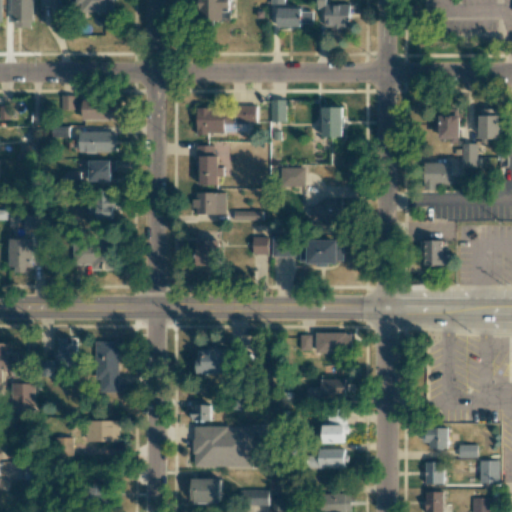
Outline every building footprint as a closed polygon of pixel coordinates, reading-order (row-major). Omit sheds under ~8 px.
[(32,0),(10,0),(11,28),(33,27),(32,0)] [(81,11),(113,12),(113,0),(76,0),(77,4),(81,4),(81,11)] [(229,0),(203,0),(203,22),(223,22),(223,8),(230,8),(229,0)] [(350,4),(325,4),(325,0),(316,0),(316,8),(325,8),(324,27),(349,28),(350,4)] [(312,10),(277,9),(277,26),(302,27),(302,23),(312,23),(312,10)] [(82,119),(116,119),(116,100),(83,100),(82,119)] [(271,121),(285,121),(286,100),(271,100),(271,121)] [(196,108),(196,133),(235,133),(235,122),(257,123),(257,106),(236,105),(236,109),(196,108)] [(0,120),(8,119),(8,106),(0,106),(0,120)] [(322,107),(322,137),(342,136),(342,107),(322,107)] [(480,140),(499,140),(499,109),(479,109),(480,140)] [(459,139),(459,111),(438,111),(439,139),(459,139)] [(52,137),(69,137),(69,127),(52,126),(52,137)] [(117,131),(78,131),(78,152),(116,152),(117,131)] [(461,167),(476,167),(476,143),(462,143),(461,167)] [(197,185),(217,185),(217,146),(198,145),(197,185)] [(111,181),(111,169),(116,169),(115,160),(89,161),(89,181),(111,181)] [(452,183),(452,162),(424,163),(425,184),(452,183)] [(283,185),(298,186),(298,167),(283,167),(283,185)] [(226,193),(193,192),(193,214),(226,214),(226,193)] [(113,218),(113,193),(90,194),(91,218),(113,218)] [(316,220),(342,220),(342,198),(323,198),(323,205),(317,205),(316,220)] [(233,220),(262,221),(262,211),(234,211),(233,220)] [(38,228),(38,214),(22,215),(23,229),(38,228)] [(271,257),(294,256),(294,236),(271,237),(271,257)] [(267,237),(255,237),(255,251),(266,251),(267,237)] [(31,238),(9,238),(9,272),(31,272),(31,238)] [(219,240),(196,240),(196,265),(219,265),(219,240)] [(343,263),(343,241),(300,240),(299,263),(343,263)] [(426,263),(426,240),(444,240),(444,253),(449,253),(449,263),(426,263)] [(92,270),(114,270),(114,241),(77,242),(77,264),(92,264),(92,270)] [(351,333),(316,332),(316,353),(351,353),(351,333)] [(312,335),(300,335),(300,348),(311,348),(312,335)] [(59,367),(77,366),(76,337),(58,337),(59,367)] [(119,341),(95,341),(95,392),(118,392),(119,341)] [(26,353),(11,353),(11,344),(0,343),(0,369),(20,370),(20,364),(26,364),(26,353)] [(197,373),(229,374),(229,349),(197,349),(197,373)] [(54,374),(53,360),(43,360),(44,375),(54,374)] [(344,379),(320,379),(320,398),(345,398),(344,379)] [(35,383),(14,383),(13,413),(34,414),(35,383)] [(191,420),(210,420),(210,405),(191,404),(191,420)] [(345,423),(345,412),(327,412),(327,423),(345,423)] [(87,441),(119,441),(119,420),(86,421),(87,441)] [(343,443),(344,434),(347,434),(347,425),(321,424),(321,443),(343,443)] [(253,426),(193,426),(194,466),(253,466),(253,426)] [(447,427),(424,428),(425,448),(448,448),(447,427)] [(73,456),(72,437),(57,437),(58,456),(73,456)] [(477,444),(458,445),(459,458),(477,457),(477,444)] [(344,448),(313,449),(314,468),(344,467),(344,448)] [(499,483),(499,460),(480,460),(480,483),(499,483)] [(425,484),(443,483),(443,462),(425,462),(425,484)] [(284,473),(270,474),(271,493),(285,492),(284,473)] [(92,477),(92,499),(110,499),(110,477),(92,477)] [(220,479),(191,478),(191,503),(220,503),(220,479)] [(267,490),(240,490),(240,506),(268,505),(267,490)] [(443,511),(443,492),(426,492),(425,511),(443,511)] [(350,511),(350,493),(327,494),(327,511),(350,511)] [(490,511),(490,497),(471,498),(471,511),(490,511)] [(272,511),(281,511),(280,498),(271,498),(272,511)]
